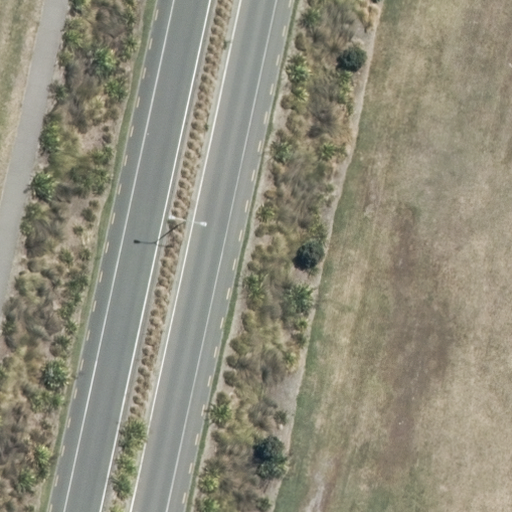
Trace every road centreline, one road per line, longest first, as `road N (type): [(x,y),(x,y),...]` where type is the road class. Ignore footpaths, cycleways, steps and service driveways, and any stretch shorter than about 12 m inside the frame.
road 1 (tertiary): [(256,0),(145,511)]
road 2 (tertiary): [(81,511),(191,0)]
